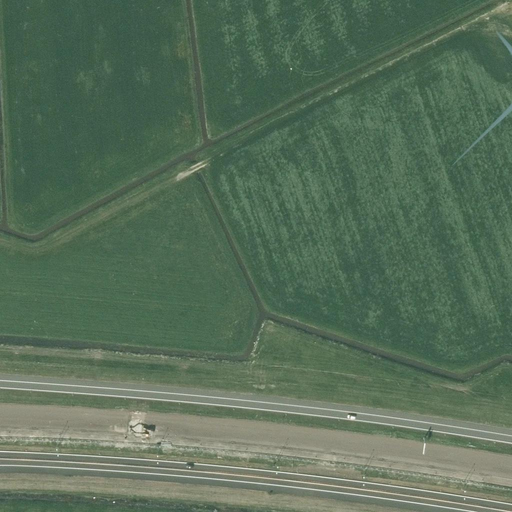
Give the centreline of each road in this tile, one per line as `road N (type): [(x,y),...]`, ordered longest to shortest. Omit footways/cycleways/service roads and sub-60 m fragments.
road 1 (motorway): [(511,440),(270,407),(0,384)]
road 2 (motorway): [(511,471),(213,431),(0,417)]
road 3 (motorway): [(0,458),(280,478),(509,511)]
